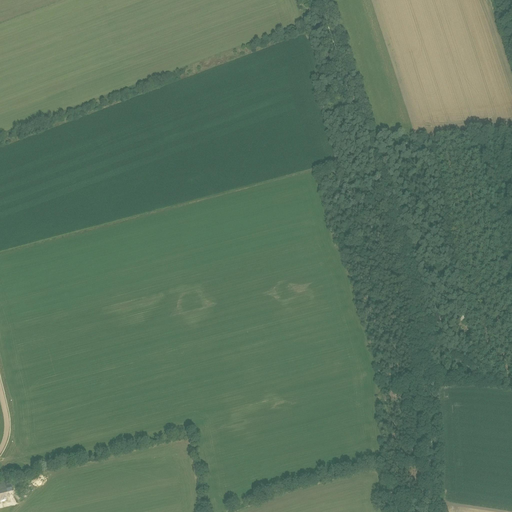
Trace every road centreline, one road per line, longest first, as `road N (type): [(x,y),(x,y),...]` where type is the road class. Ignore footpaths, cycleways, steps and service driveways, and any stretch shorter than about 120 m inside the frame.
road 1 (track): [(422,376),(417,297),(320,0)]
road 2 (track): [(429,511),(422,376)]
